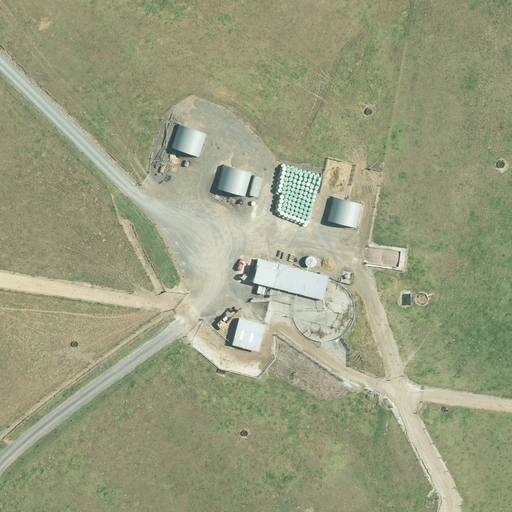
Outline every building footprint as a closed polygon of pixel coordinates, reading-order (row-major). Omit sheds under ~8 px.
[(206,135),(182,125),(173,148),(198,157),(206,135)] [(252,173),(225,166),(219,189),(245,196),(252,173)] [(361,204),(334,198),(329,221),(356,227),(361,204)] [(273,287),(279,265),(258,260),(253,282),(259,284),(266,286),(273,287)] [(279,265),(273,287),(323,299),(328,277),(279,265)] [(265,324),(239,318),(233,345),(259,351),(265,324)]
